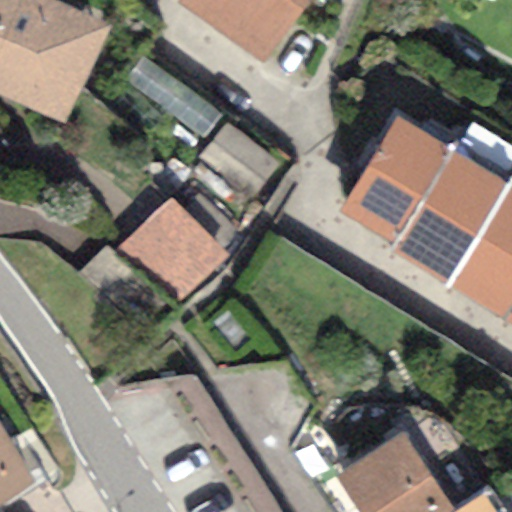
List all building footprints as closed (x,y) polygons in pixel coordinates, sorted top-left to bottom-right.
[(107,31),(36,0),(0,0),(0,94),(66,123),(107,31)] [(307,0),(190,0),(188,4),(263,60),(307,0)] [(511,186),(403,124),(342,230),(511,326),(511,186)] [(187,302),(238,245),(183,196),(132,253),(187,302)] [(0,501),(31,482),(0,432),(0,501)] [(441,511),(400,447),(340,485),(357,511),(487,511),(485,507),(476,511),(441,511)]
